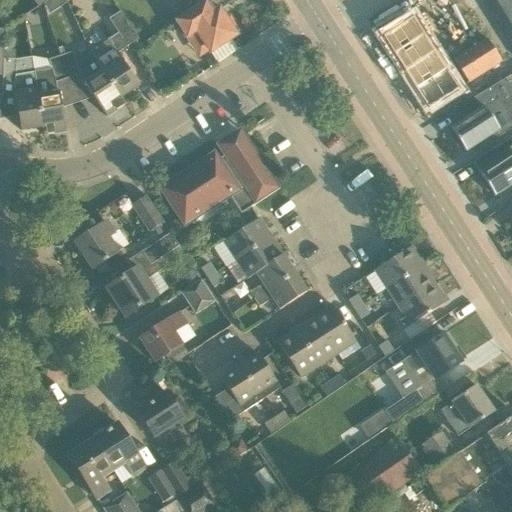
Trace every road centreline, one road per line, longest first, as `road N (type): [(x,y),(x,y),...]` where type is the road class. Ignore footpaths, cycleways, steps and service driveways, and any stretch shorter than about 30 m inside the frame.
road 1 (residential): [(258,64),(358,225),(333,241),(353,273),(214,359)]
road 2 (tertiary): [(511,319),(317,26)]
road 3 (residential): [(46,511),(19,465),(25,438),(86,394),(100,371),(36,269),(0,256)]
road 4 (residential): [(2,171),(89,171),(258,64)]
